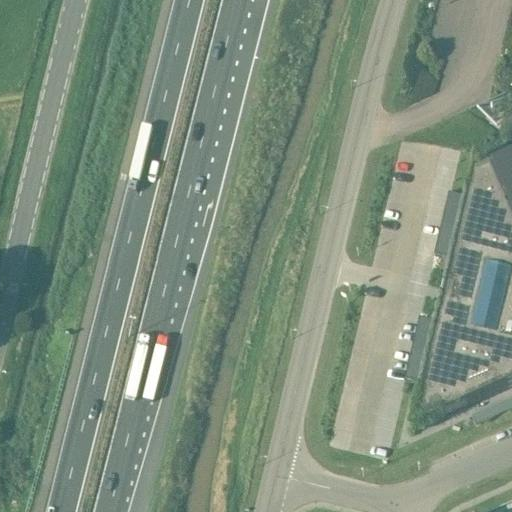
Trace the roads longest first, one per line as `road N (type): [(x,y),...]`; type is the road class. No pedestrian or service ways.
road 1 (motorway): [(188,0),(60,511)]
road 2 (motorway): [(109,511),(237,0)]
road 3 (tertiary): [(276,477),(395,0)]
road 4 (tertiary): [(79,0),(0,320)]
road 5 (unclassified): [(511,451),(392,505)]
